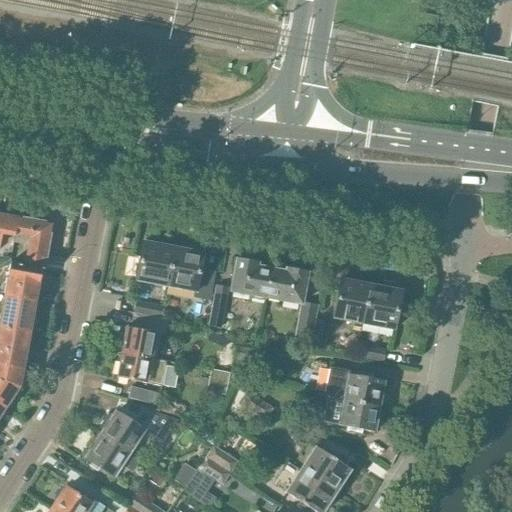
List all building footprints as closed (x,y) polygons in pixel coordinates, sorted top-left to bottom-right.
[(33,220),(32,220),(0,214),(0,239),(1,234),(14,236),(14,233),(29,236),(33,220)] [(28,240),(23,266),(40,269),(42,270),(51,224),(33,220),(29,236),(28,240)] [(164,286),(172,247),(141,241),(133,280),(164,286)] [(172,247),(164,286),(193,292),(201,253),(172,247)] [(265,297),(270,269),(256,267),(257,264),(235,260),(229,291),(265,297)] [(8,263),(5,279),(37,286),(40,269),(23,266),(8,263)] [(300,304),(301,303),(306,273),(285,269),(284,272),(270,269),(265,297),(300,304)] [(2,295),(34,301),(37,286),(5,279),(2,295)] [(362,324),(369,285),(340,279),(332,318),(362,324)] [(369,285),(362,324),(392,330),(399,291),(369,285)] [(221,330),(228,288),(214,286),(207,328),(221,330)] [(34,301),(2,295),(0,294),(0,311),(31,318),(34,301)] [(206,329),(210,301),(197,299),(192,326),(206,329)] [(132,314),(160,320),(163,308),(135,302),(132,314)] [(296,329),(293,342),(308,345),(311,329),(316,306),(305,304),(301,303),(300,304),(296,329)] [(0,327),(27,333),(31,318),(0,311),(0,327)] [(323,351),(329,323),(316,321),(311,348),(323,351)] [(0,327),(0,346),(25,350),(27,333),(0,327)] [(121,353),(154,361),(158,334),(126,327),(121,353)] [(206,341),(224,349),(227,341),(210,333),(206,341)] [(385,351),(356,344),(353,357),(382,364),(385,351)] [(0,361),(22,366),(25,353),(25,350),(0,346),(0,361)] [(234,361),(258,366),(260,351),(236,347),(234,361)] [(121,353),(116,378),(161,388),(165,363),(154,361),(121,353)] [(22,371),(0,366),(0,406),(5,410),(19,388),(22,371)] [(331,399),(343,401),(378,408),(382,382),(371,380),(371,378),(356,375),(356,377),(348,376),(349,372),(328,368),(323,396),(331,399)] [(219,379),(216,395),(225,397),(230,373),(220,371),(219,379)] [(130,387),(128,399),(155,405),(158,394),(130,387)] [(273,410),(247,394),(239,406),(265,422),(273,410)] [(378,408),(343,401),(337,427),(373,433),(378,408)] [(100,437),(128,455),(137,442),(141,445),(147,435),(161,444),(168,434),(176,422),(155,414),(150,422),(145,419),(139,428),(115,414),(112,418),(108,416),(99,430),(103,432),(100,437)] [(128,455),(100,437),(84,459),(88,462),(86,465),(97,472),(99,469),(113,479),(128,455)] [(204,459),(230,476),(237,464),(212,448),(204,459)] [(301,472),(335,494),(350,471),(316,449),(301,472)] [(230,476),(204,459),(197,471),(222,487),(230,476)] [(322,511),(335,494),(301,472),(286,494),(312,511),(322,511)] [(66,490),(52,510),(55,511),(103,511),(105,509),(94,501),(91,506),(66,490)] [(161,511),(136,495),(128,507),(135,511),(161,511)]
